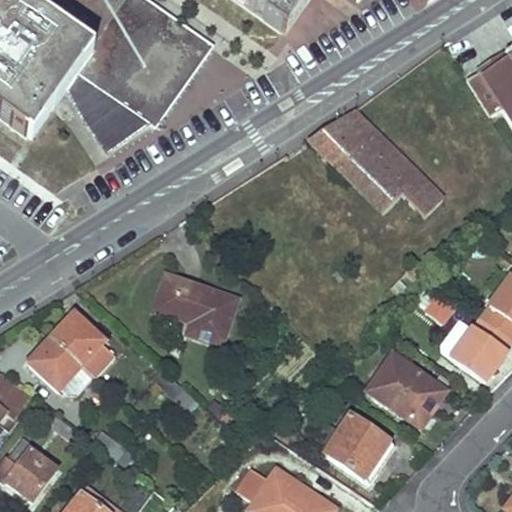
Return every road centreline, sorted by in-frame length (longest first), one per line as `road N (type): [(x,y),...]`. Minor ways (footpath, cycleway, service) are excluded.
road 1 (tertiary): [(0,301),(470,0)]
road 2 (residential): [(511,399),(453,460),(439,484),(440,511)]
